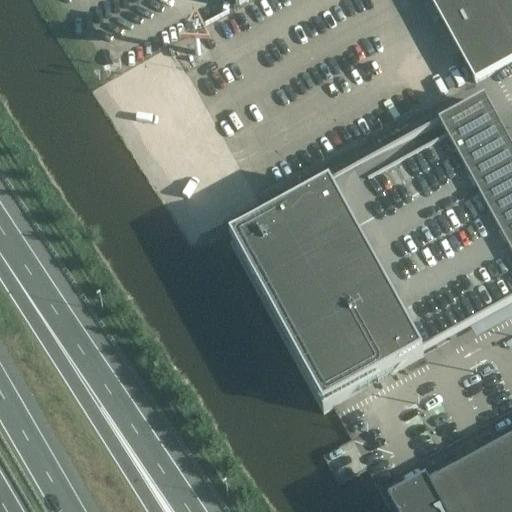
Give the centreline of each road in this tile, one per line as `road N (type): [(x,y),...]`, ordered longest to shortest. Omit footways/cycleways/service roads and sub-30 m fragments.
road 1 (motorway): [(190,511),(0,230)]
road 2 (motorway): [(154,511),(0,265)]
road 3 (motorway): [(68,511),(0,395)]
